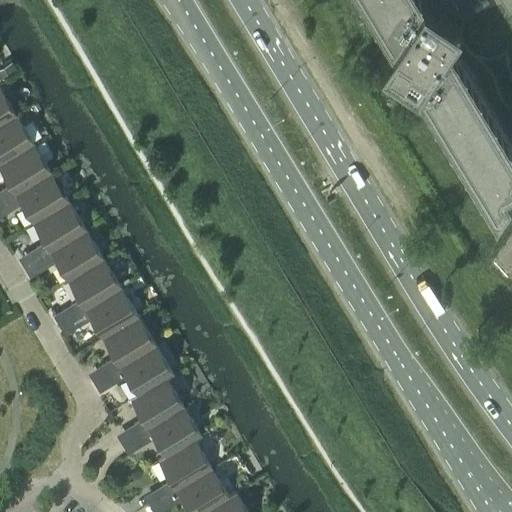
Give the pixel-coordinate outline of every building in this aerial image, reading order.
[(511,0),(362,0),(369,11),(368,12),(371,14),(376,23),(386,39),(374,56),(411,81),(414,85),(413,86),(415,87),(429,109),(428,111),(430,112),(444,134),(443,135),(445,137),(459,159),(458,160),(460,161),(474,183),(473,184),(475,186),(489,208),(488,208),(491,211),(505,189),(501,182),(511,175),(511,165),(511,164),(511,163),(511,144),(506,134),(506,133),(504,132),(491,110),(491,109),(489,107),(476,85),(476,84),(474,83),(461,60),(462,59),(459,58),(444,33),(456,16),(443,7),(447,0),(502,0),(505,5),(511,1),(511,0)] [(0,122),(15,113),(0,88),(0,122)] [(0,161),(33,142),(15,113),(0,122),(0,161)] [(50,171),(33,142),(0,161),(0,168),(7,179),(8,183),(0,188),(6,197),(50,171)] [(68,200),(50,171),(6,197),(12,207),(20,202),(22,205),(32,221),(68,200)] [(85,228),(68,200),(32,221),(43,240),(35,245),(41,255),(85,228)] [(102,257),(85,228),(41,255),(47,264),(55,259),(57,263),(67,279),(102,257)] [(120,286),(102,257),(67,279),(76,294),(78,298),(70,303),(76,312),(120,286)] [(137,314),(120,286),(76,312),(82,322),(90,317),(92,320),(101,336),(137,314)] [(155,343),(137,314),(101,336),(113,355),(105,360),(111,370),(155,343)] [(172,372),(155,343),(111,370),(116,379),(125,374),(127,378),(136,393),(165,376),(166,376),(172,372)] [(182,405),(166,376),(165,376),(136,393),(129,397),(139,413),(141,417),(133,422),(139,431),(182,405)] [(200,434),(182,405),(139,431),(145,441),(153,436),(155,440),(164,455),(193,438),(194,438),(200,434)] [(211,466),(194,438),(193,438),(164,455),(157,459),(167,475),(169,478),(161,483),(167,493),(211,466)] [(200,511),(228,495),(228,494),(211,466),(167,493),(172,502),(181,498),(183,501),(189,511),(200,511)] [(247,511),(235,490),(228,494),(228,495),(200,511),(247,511)]
